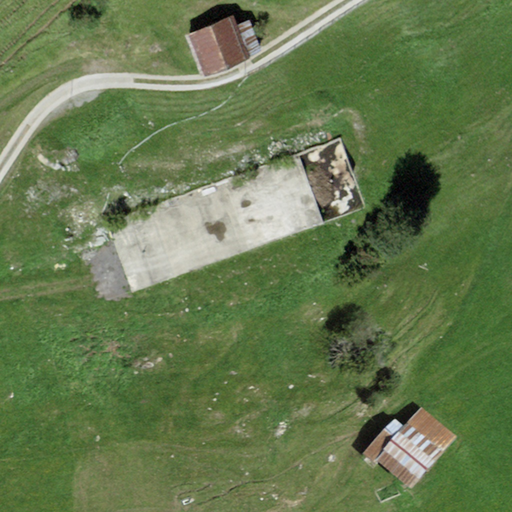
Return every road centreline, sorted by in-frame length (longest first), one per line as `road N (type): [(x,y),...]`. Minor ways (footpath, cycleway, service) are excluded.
road 1 (track): [(353,0),(247,67),(173,88),(92,78),(30,108),(0,163)]
road 2 (track): [(0,294),(122,263)]
